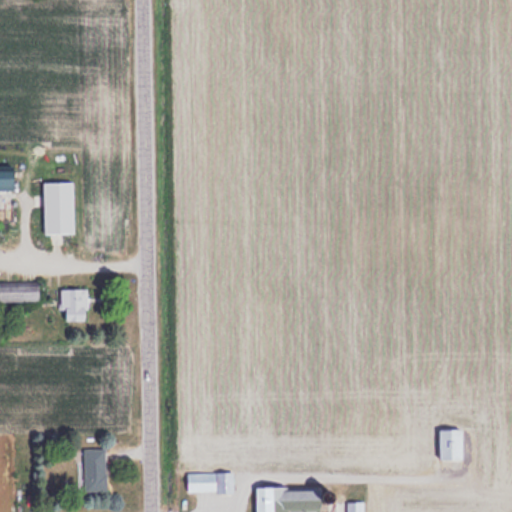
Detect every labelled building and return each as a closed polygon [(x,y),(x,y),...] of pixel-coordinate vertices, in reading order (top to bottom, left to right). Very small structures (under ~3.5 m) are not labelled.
[(9,165),(0,165),(0,190),(9,191),(9,165)] [(41,233),(71,233),(71,182),(41,182),(41,233)] [(59,289),(59,320),(83,320),(83,289),(59,289)] [(459,428),(436,428),(436,459),(459,459),(459,428)] [(105,491),(105,448),(81,448),(81,491),(105,491)] [(231,472),(185,472),(185,492),(231,492),(231,472)] [(253,511),(284,511),(285,511),(314,511),(314,485),(253,486),(253,511)] [(361,511),(361,502),(346,502),(345,511),(361,511)] [(340,511),(341,503),(325,503),(325,511),(340,511)]
